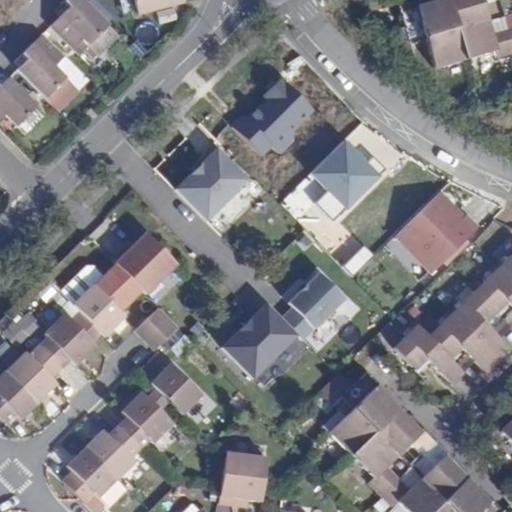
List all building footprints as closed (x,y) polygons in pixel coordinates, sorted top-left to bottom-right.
[(49,27),(74,53),(83,44),(87,48),(108,27),(81,0),(66,0),(64,2),(69,9),(59,17),(49,27)] [(132,0),(137,16),(183,4),(182,0),(132,0)] [(456,0),(449,2),(465,61),(496,52),(493,40),(488,24),(480,0),(456,0)] [(480,0),(488,24),(502,19),(496,0),(480,0)] [(511,0),(496,0),(502,19),(511,16),(511,0)] [(59,6),(54,12),(59,17),(69,9),(64,2),(59,6)] [(419,16),(427,41),(435,69),(465,61),(449,2),(432,7),(418,11),(419,16)] [(407,40),(409,46),(427,41),(419,16),(402,22),(407,40)] [(119,38),(108,27),(87,48),(97,59),(119,38)] [(16,71),(45,99),(65,79),(56,70),(65,61),(41,35),(21,55),(27,60),(16,71)] [(493,40),(496,52),(499,61),(511,57),(511,52),(507,36),(493,40)] [(414,63),(409,46),(407,40),(394,44),(396,49),(400,67),(414,63)] [(0,121),(5,117),(16,127),(36,109),(8,79),(0,87),(0,121)] [(246,120),(243,117),(231,128),(260,158),(271,147),(279,155),(293,141),(293,131),(312,112),(279,80),(262,97),(267,102),(260,110),(258,108),(246,120)] [(342,143),(309,175),(326,192),(313,205),(332,223),(384,171),(371,158),(363,166),(342,143)] [(192,181),(188,177),(174,191),(205,222),(246,182),(215,150),(201,165),(205,168),(192,181)] [(438,194),(394,238),(430,275),(476,230),(464,217),(462,219),(438,194)] [(121,250),(110,261),(113,264),(139,291),(144,296),(174,266),(144,235),(132,247),(125,254),(121,250)] [(128,243),(121,250),(125,254),(132,247),(128,243)] [(373,257),(363,247),(342,268),(352,278),(373,257)] [(494,266),(511,284),(511,256),(510,259),(506,255),(494,266)] [(139,291),(113,264),(92,286),(118,312),(139,291)] [(476,292),(502,319),(511,309),(511,284),(494,266),(484,276),(488,280),(476,292)] [(86,270),(60,294),(72,306),(92,286),(99,278),(91,269),(86,270)] [(291,309),(280,320),(296,336),(301,342),(343,301),(317,275),(287,305),(291,309)] [(92,286),(72,306),(78,312),(98,333),(103,338),(114,327),(123,318),(118,312),(92,286)] [(447,313),(500,364),(507,358),(510,354),(488,332),(502,319),(476,292),(463,305),(459,302),(447,313)] [(240,338),(236,334),(220,349),(251,380),(296,336),(280,320),(265,305),(249,321),(253,325),(240,338)] [(167,319),(156,309),(134,332),(144,341),(167,319)] [(45,337),(36,346),(59,370),(69,361),(74,366),(84,356),(94,346),(89,341),(98,333),(78,312),(69,320),(63,315),(42,335),(45,337)] [(427,338),(455,365),(467,354),(488,375),(500,364),(447,313),(436,323),(440,327),(427,338)] [(177,329),(167,319),(144,341),(153,351),(177,329)] [(462,374),(455,365),(427,338),(413,324),(402,335),(405,340),(394,349),(419,374),(429,365),(450,385),(462,374)] [(59,370),(36,346),(26,355),(24,353),(4,372),(36,404),(44,396),(55,385),(50,380),(59,370)] [(215,369),(202,356),(190,368),(203,381),(215,369)] [(167,403),(180,416),(201,397),(169,365),(160,374),(149,384),(154,390),(167,403)] [(0,419),(5,425),(14,415),(20,421),(28,412),(36,404),(4,372),(0,375),(0,419)] [(353,389),(337,374),(317,394),(332,409),(343,398),(353,389)] [(368,374),(353,389),(343,398),(353,410),(373,392),(379,386),(376,382),(368,374)] [(158,412),(167,403),(154,390),(145,399),(140,393),(131,402),(120,413),(125,419),(116,428),(138,450),(147,440),(152,445),(171,426),(158,412)] [(373,392),(353,410),(330,433),(352,455),(395,413),(373,392)] [(395,413),(352,455),(375,478),(388,466),(399,455),(418,437),(395,413)] [(507,449),(511,454),(511,431),(508,427),(502,420),(490,431),(507,449)] [(141,473),(150,462),(138,450),(116,428),(107,437),(101,432),(93,440),(85,447),(116,479),(131,464),(141,473)] [(424,431),(418,437),(399,455),(410,467),(436,442),(430,436),(424,431)] [(436,442),(410,467),(421,477),(439,459),(446,452),(442,448),(436,442)] [(61,482),(82,503),(92,494),(96,498),(116,479),(85,447),(77,456),(66,467),(71,472),(61,482)] [(511,479),(511,454),(507,449),(494,461),(511,480),(511,479)] [(260,503),(265,459),(239,456),(239,462),(223,460),(218,505),(226,506),(232,507),(233,499),(260,503)] [(409,488),(397,500),(407,511),(432,511),(463,482),(439,459),(421,477),(409,488)] [(388,466),(375,478),(370,483),(382,495),(399,478),(388,466)] [(399,478),(382,495),(392,505),(397,500),(409,488),(399,478)] [(463,482),(432,511),(478,511),(485,505),(463,482)] [(485,505),(478,511),(498,511),(501,509),(491,499),(485,505)]
